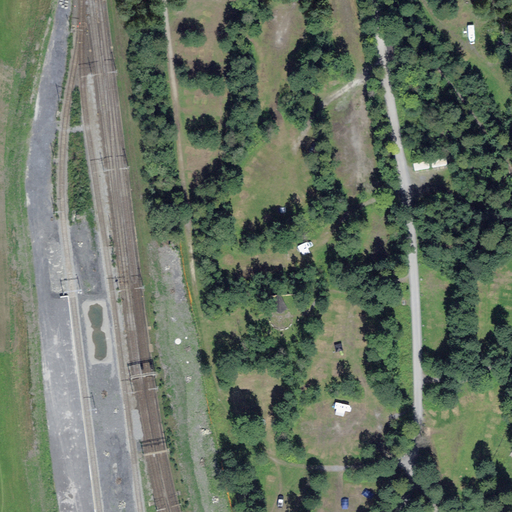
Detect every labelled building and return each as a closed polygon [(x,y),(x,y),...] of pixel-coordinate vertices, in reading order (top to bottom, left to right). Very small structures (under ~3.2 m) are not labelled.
[(58,24),(37,21),(19,122),(30,123),(28,135),(38,137),(58,24)] [(0,167),(12,92),(0,90),(0,167)] [(446,157),(431,159),(432,168),(448,165),(446,157)] [(429,160),(413,162),(414,171),(430,168),(429,160)] [(7,273),(22,272),(21,250),(6,251),(7,273)]
